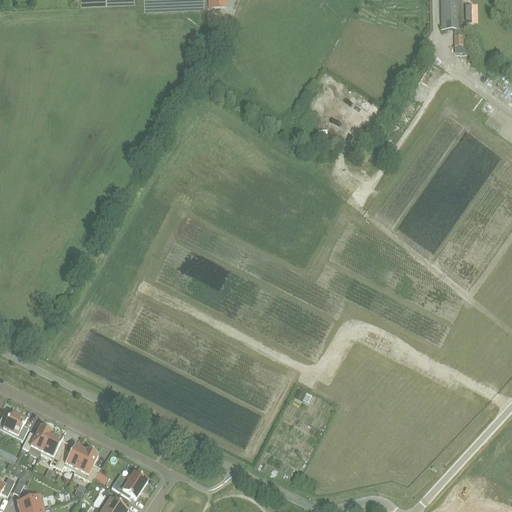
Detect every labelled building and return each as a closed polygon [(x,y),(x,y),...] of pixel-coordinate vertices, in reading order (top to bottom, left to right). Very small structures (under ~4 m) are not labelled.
[(460,0),(439,0),(441,31),(454,31),(462,31),(460,0)] [(454,38),(454,48),(455,48),(465,48),(465,38),(463,39),(463,31),(462,31),(454,31),(454,38)] [(11,414),(8,421),(2,418),(0,422),(0,426),(4,428),(2,432),(16,439),(15,440),(22,444),(29,431),(23,428),(25,425),(26,422),(11,414)] [(40,429),(35,438),(33,442),(28,439),(22,450),(28,453),(30,449),(41,455),(51,436),(52,435),(40,429)] [(53,437),(51,436),(41,455),(40,457),(52,463),(49,467),(55,470),(62,456),(57,453),(62,443),(63,441),(60,440),(61,439),(54,435),(53,437)] [(61,473),(64,469),(75,474),(85,453),(84,452),(84,451),(77,447),(76,448),(74,447),(70,456),(68,459),(62,456),(55,470),(61,473)] [(17,461),(0,451),(0,460),(13,467),(17,461)] [(86,452),(85,453),(75,474),(73,476),(91,485),(98,474),(91,471),(93,467),(98,458),(86,452)] [(20,480),(24,472),(16,469),(13,476),(20,480)] [(99,474),(95,481),(104,488),(109,480),(99,474)] [(112,489),(129,501),(130,498),(135,502),(147,484),(145,483),(147,481),(139,476),(138,478),(134,475),(124,489),(115,483),(112,489)] [(0,485),(0,497),(1,496),(7,499),(14,484),(8,481),(4,488),(0,485)] [(24,488),(18,485),(13,495),(18,498),(24,488)] [(99,510),(102,511),(126,511),(124,510),(115,505),(119,500),(118,499),(107,492),(103,498),(105,499),(99,510)] [(16,511),(39,511),(45,511),(41,499),(17,505),(18,510),(16,511)]
